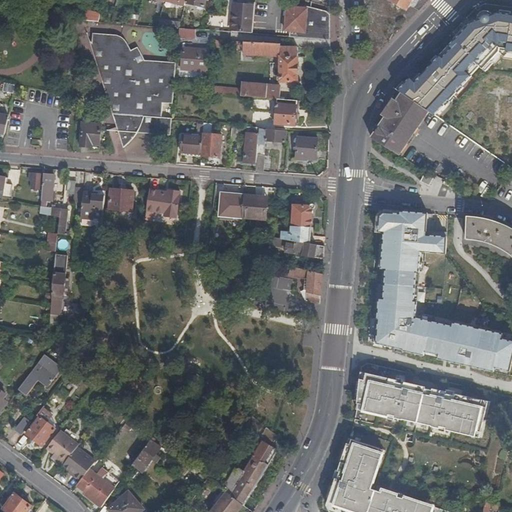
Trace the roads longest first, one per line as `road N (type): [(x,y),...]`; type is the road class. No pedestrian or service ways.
road 1 (residential): [(349,188),(0,158)]
road 2 (primary): [(279,511),(326,418),(349,188)]
road 3 (unknown): [(348,47),(200,36)]
road 4 (primary): [(356,105),(448,0)]
road 5 (residential): [(349,188),(467,210)]
